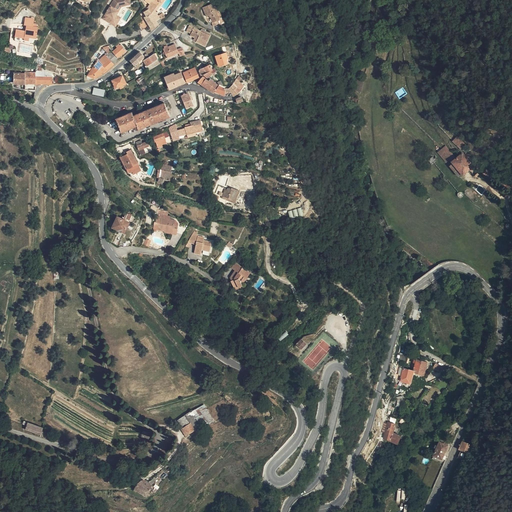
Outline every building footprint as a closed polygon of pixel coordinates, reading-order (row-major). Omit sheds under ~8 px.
[(129,1),(126,0),(112,0),(102,19),(116,27),(121,17),(117,15),(122,6),(126,8),(129,1)] [(150,29),(161,20),(160,18),(157,14),(153,8),(160,0),(143,0),(148,4),(147,5),(146,6),(146,7),(146,8),(141,11),(143,15),(141,16),(143,19),(150,29)] [(213,3),(212,1),(202,6),(204,11),(208,10),(211,20),(210,21),(212,25),(218,23),(216,19),(219,18),(213,3)] [(139,30),(145,26),(142,20),(135,23),(139,30)] [(31,22),(21,22),(22,23),(24,23),(23,28),(21,27),(12,25),(9,35),(19,38),(19,37),(20,33),(25,35),(33,37),(36,27),(34,26),(35,23),(31,22)] [(189,34),(193,36),(193,35),(196,37),(195,39),(194,39),(202,44),(207,33),(188,24),(186,29),(190,32),(189,34)] [(111,48),(117,55),(125,48),(120,42),(113,48),(112,47),(111,48)] [(169,45),(165,46),(163,47),(167,56),(178,52),(180,55),(185,53),(182,46),(178,48),(175,42),(169,45)] [(106,53),(108,55),(112,59),(117,55),(111,48),(106,53)] [(144,53),(139,49),(135,53),(139,57),(144,53)] [(146,68),(160,60),(158,56),(156,58),(155,55),(157,54),(155,51),(143,58),(146,63),(144,65),(146,68)] [(228,51),(218,55),(222,65),(230,62),(229,58),(230,58),(228,51)] [(135,53),(129,58),(133,63),(139,57),(135,53)] [(102,61),(108,66),(113,61),(112,59),(108,55),(105,58),(104,56),(103,57),(105,58),(102,61)] [(86,72),(94,76),(101,72),(108,66),(102,61),(96,58),(86,72)] [(206,65),(203,66),(204,67),(206,73),(213,70),(215,69),(213,64),(206,66),(206,65)] [(198,66),(187,71),(190,81),(202,76),(198,66)] [(25,82),(36,82),(35,74),(34,69),(32,69),(32,71),(24,71),(25,82)] [(15,82),(25,82),(24,71),(19,72),(19,70),(14,70),(15,82)] [(186,82),(183,70),(177,73),(174,74),(173,73),(167,75),(172,87),(186,82)] [(111,77),(115,84),(119,82),(120,83),(122,82),(122,81),(125,79),(122,72),(111,77)] [(54,73),(55,82),(63,81),(63,76),(54,73)] [(205,83),(211,87),(217,91),(217,90),(222,84),(213,78),(211,80),(209,78),(205,83)] [(358,78),(355,89),(361,91),(364,80),(358,78)] [(231,91),(231,93),(234,91),(239,96),(245,91),(243,90),(240,86),(236,82),(233,85),(231,87),(230,87),(228,87),(228,91),(231,91)] [(222,84),(217,90),(223,93),(223,91),(228,93),(228,91),(228,87),(227,87),(226,86),(222,84)] [(395,92),(399,99),(407,94),(403,87),(395,92)] [(104,96),(105,90),(93,88),(92,95),(104,96)] [(189,93),(192,106),(196,105),(200,104),(197,91),(189,93)] [(140,129),(171,116),(165,103),(135,116),(133,112),(117,118),(123,132),(138,126),(140,129)] [(203,118),(194,120),(195,123),(188,124),(188,126),(179,127),(180,133),(189,131),(190,133),(206,130),(203,118)] [(166,131),(157,135),(158,140),(168,136),(166,131)] [(460,150),(465,144),(457,136),(452,141),(460,150)] [(139,139),(142,147),(152,144),(150,139),(145,140),(144,137),(139,139)] [(141,148),(142,152),(145,151),(154,149),(153,144),(152,144),(142,147),(141,148)] [(437,152),(446,164),(454,157),(445,146),(437,152)] [(127,153),(123,154),(129,167),(139,162),(133,148),(129,150),(129,151),(127,153)] [(454,165),(462,174),(463,176),(470,170),(466,165),(469,162),(463,154),(453,163),(454,165)] [(162,166),(162,167),(174,169),(175,163),(163,161),(162,166)] [(129,167),(131,171),(140,165),(139,162),(129,167)] [(458,176),(462,174),(454,165),(452,167),(458,176)] [(161,166),(159,174),(162,175),(161,180),(167,181),(168,177),(173,178),(174,169),(162,167),(161,166)] [(232,188),(228,196),(238,201),(243,191),(237,187),(232,188)] [(238,201),(228,196),(227,197),(239,203),(244,192),(243,191),(238,201)] [(301,207),(288,211),(290,219),(303,215),(301,207)] [(165,218),(159,217),(158,227),(156,227),(156,231),(175,234),(177,223),(173,223),(174,219),(169,218),(169,216),(166,216),(165,218)] [(129,224),(117,218),(113,229),(124,234),(129,224)] [(197,242),(198,233),(192,233),(189,240),(197,242)] [(205,234),(198,233),(197,242),(196,250),(203,252),(204,247),(212,248),(213,239),(205,238),(205,234)] [(242,281),(245,277),(242,276),(248,266),(234,258),(230,266),(233,268),(230,275),(232,278),(230,279),(234,287),(243,283),(242,281)] [(242,276),(245,277),(251,267),(248,266),(242,276)] [(301,338),(296,344),(301,349),(306,343),(301,338)] [(430,362),(419,359),(418,360),(417,360),(417,363),(419,363),(417,371),(408,369),(404,382),(411,383),(411,386),(414,386),(417,373),(427,376),(430,362)] [(444,371),(446,366),(438,362),(436,368),(444,371)] [(211,429),(208,426),(205,421),(201,424),(206,432),(211,429)] [(27,428),(46,435),(47,432),(46,432),(47,428),(30,422),(27,428)] [(387,439),(393,442),(396,434),(397,432),(398,425),(399,426),(400,424),(398,423),(395,422),(394,424),(392,424),(387,439)] [(196,439),(198,437),(206,432),(201,424),(190,431),(196,439)] [(482,431),(471,426),(468,433),(480,437),(482,431)] [(393,442),(400,445),(404,438),(396,434),(393,442)] [(465,440),(462,448),(464,449),(473,453),(477,445),(465,440)] [(451,445),(443,442),(441,445),(439,444),(438,447),(440,448),(437,455),(445,459),(451,445)] [(473,453),(464,449),(461,457),(470,461),(473,453)] [(154,485),(144,480),(140,482),(136,491),(139,492),(139,490),(149,495),(154,485)]
